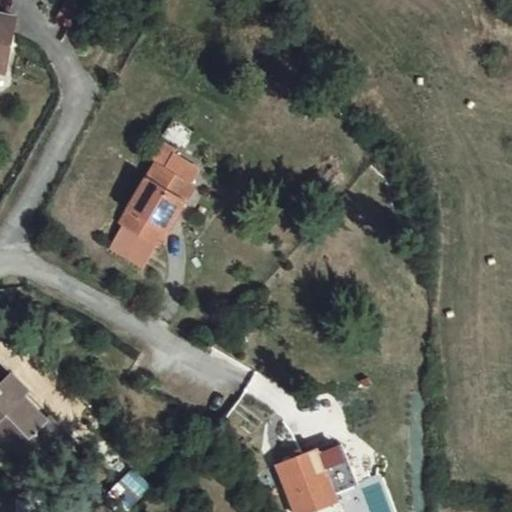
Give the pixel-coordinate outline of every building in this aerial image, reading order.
[(0,0),(0,37),(20,11),(7,0),(0,0)] [(70,0),(62,3),(67,19),(83,14),(78,0),(70,0)] [(164,138),(184,150),(195,132),(175,120),(164,138)] [(164,251),(197,186),(158,165),(124,230),(164,251)] [(16,378),(0,393),(0,429),(35,463),(58,442),(43,428),(53,417),(29,396),(32,392),(16,378)] [(312,511),(345,500),(324,447),(282,463),(300,511),(312,511)]
